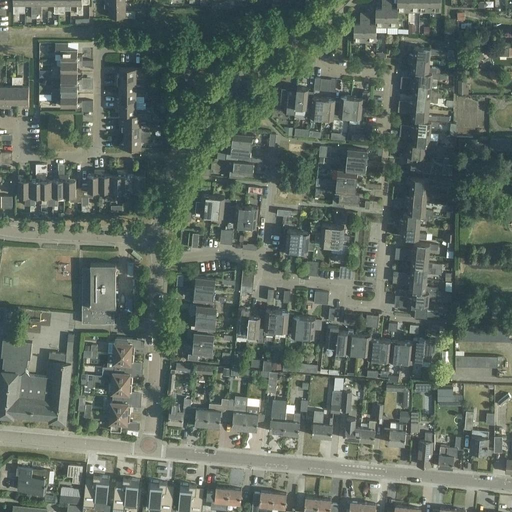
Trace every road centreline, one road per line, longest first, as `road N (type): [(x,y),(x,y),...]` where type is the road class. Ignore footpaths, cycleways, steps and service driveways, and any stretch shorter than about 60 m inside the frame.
road 1 (tertiary): [(511,485),(149,451)]
road 2 (residential): [(14,124),(16,155),(89,156),(99,49),(154,49),(214,100)]
road 3 (residential): [(265,256),(264,278),(340,286),(339,303),(380,307),(385,247)]
road 4 (residential): [(149,451),(158,261)]
road 5 (residential): [(389,146),(396,74),(328,68),(295,33)]
road 6 (residential): [(159,239),(0,230)]
road 7 (unclassified): [(159,239),(168,186),(214,100)]
road 8 (tertiary): [(149,451),(0,436)]
